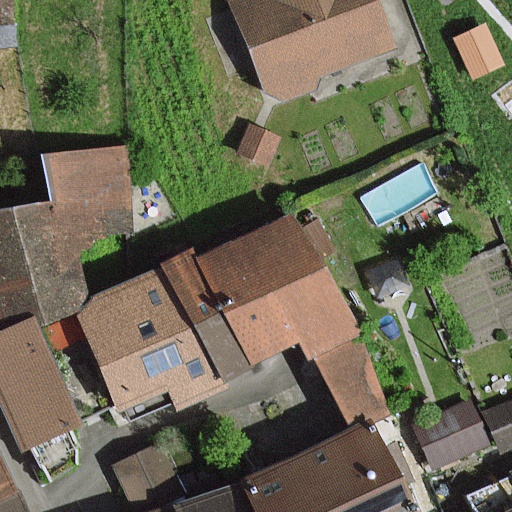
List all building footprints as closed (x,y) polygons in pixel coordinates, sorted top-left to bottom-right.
[(0,0),(0,22),(17,22),(15,0),(0,0)] [(400,50),(379,0),(252,0),(254,4),(235,12),(271,102),(400,50)] [(280,137),(251,124),(240,150),(269,163),(280,137)] [(0,332),(40,315),(45,326),(81,312),(79,308),(93,302),(85,249),(137,242),(123,145),(51,155),(57,201),(0,209),(0,332)] [(360,337),(299,211),(201,257),(252,363),(304,339),(312,356),(320,352),(356,426),(391,409),(357,338),(360,337)] [(197,248),(166,263),(167,266),(223,382),(255,366),(252,363),(201,257),(197,248)] [(403,262),(370,272),(377,295),(410,285),(403,262)] [(93,302),(79,308),(81,312),(126,406),(170,386),(181,408),(225,387),(223,382),(167,266),(142,278),(93,302)] [(45,326),(40,315),(0,332),(0,392),(24,447),(86,420),(45,326)] [(511,401),(489,412),(505,449),(511,445),(511,401)] [(472,402),(417,426),(436,467),(490,443),(472,402)] [(419,511),(372,424),(255,476),(266,511),(419,511)] [(0,511),(27,511),(0,452),(0,511)] [(170,503),(173,511),(266,511),(255,476),(170,503)] [(141,511),(173,511),(170,503),(141,511)]
